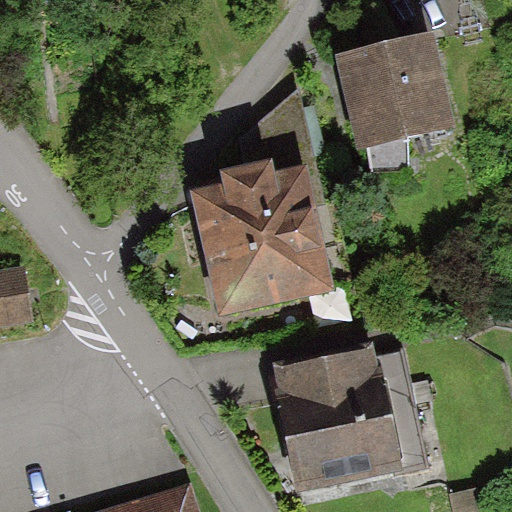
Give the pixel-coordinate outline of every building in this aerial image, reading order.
[(360,157),(459,135),(438,42),(339,64),(360,157)] [(328,206),(299,92),(239,145),(247,178),(273,172),(275,183),(309,176),(316,209),(328,206)] [(316,209),(309,176),(275,183),(273,172),(247,178),(220,183),(222,194),(192,200),(220,328),(337,303),(316,209)] [(25,269),(0,273),(0,331),(35,326),(25,269)] [(270,374),(297,502),(403,480),(402,476),(431,470),(407,353),(375,360),(373,353),(270,374)] [(195,511),(189,489),(110,511),(195,511)]
